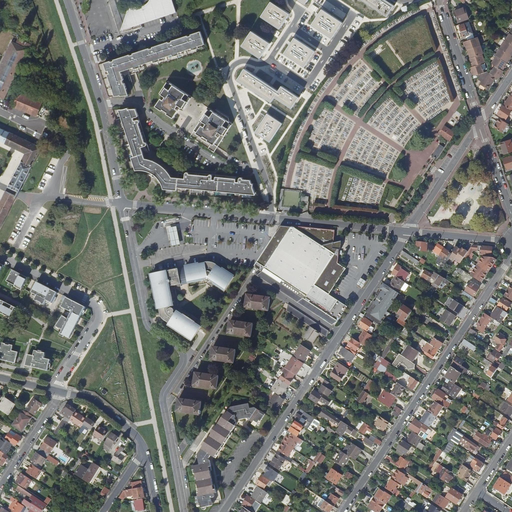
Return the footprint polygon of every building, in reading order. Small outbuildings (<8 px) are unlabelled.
[(150,0),(150,2),(147,4),(145,6),(143,7),(140,7),(137,7),(135,7),(133,6),(131,4),(125,20),(126,22),(123,23),(121,31),(145,23),(173,13),(171,9),(173,8),(176,12),(172,1),(172,0),(150,0)] [(363,0),(387,15),(394,4),(387,0),(363,0)] [(290,14),(271,2),(262,16),(280,28),(290,14)] [(469,18),(465,7),(454,11),(458,22),(469,18)] [(332,38),(342,22),(322,9),(312,25),(332,38)] [(464,23),(459,25),(463,36),(468,35),(467,32),(468,31),(468,29),(466,29),(464,23)] [(192,35),(191,35),(188,36),(175,40),(176,42),(174,43),(173,41),(172,42),(168,43),(168,42),(152,47),(153,48),(149,49),(149,48),(146,50),(150,62),(151,65),(160,61),(160,59),(172,55),(173,57),(180,55),(179,53),(191,48),(192,50),(199,48),(198,46),(205,44),(200,31),(194,34),(195,36),(193,37),(192,35)] [(271,43),(252,31),(243,46),(261,58),(271,43)] [(478,37),(464,42),(467,50),(468,49),(481,45),(478,37)] [(315,51),(295,38),(284,53),(305,67),(315,51)] [(511,55),(511,54),(511,44),(505,40),(499,47),(511,55)] [(11,43),(0,65),(0,100),(3,102),(27,51),(11,43)] [(481,45),(468,49),(470,58),(482,54),(483,53),(481,45)] [(511,55),(499,47),(495,54),(496,54),(507,62),(511,55)] [(143,65),(150,62),(146,50),(139,52),(143,65)] [(143,65),(139,52),(133,54),(133,55),(130,56),(130,55),(117,59),(118,62),(116,63),(115,61),(114,61),(111,62),(110,61),(104,64),(115,97),(120,96),(121,97),(129,95),(125,84),(127,83),(127,82),(125,83),(123,78),(123,77),(121,72),(134,68),(135,70),(144,67),(143,65)] [(470,58),(473,66),(481,63),(485,62),(482,54),(470,58)] [(507,63),(507,62),(496,54),(490,62),(494,64),(502,70),(507,63)] [(471,67),(474,76),(481,73),(484,72),(483,68),(482,69),(481,63),(473,66),(471,67)] [(504,71),(502,70),(494,64),(491,69),(490,68),(488,72),(499,79),(504,71)] [(245,69),(238,80),(272,102),(275,97),(292,108),(299,97),(282,86),(279,90),(245,69)] [(489,88),(496,77),(492,75),(487,71),(484,72),(481,73),(478,78),(482,81),(481,83),(489,88)] [(188,96),(189,95),(188,94),(171,83),(170,84),(167,82),(160,93),(163,95),(162,97),(156,106),(161,110),(168,114),(173,118),(180,107),(184,109),(191,98),(188,96)] [(37,115),(43,101),(22,92),(23,89),(20,88),(13,106),(37,115)] [(65,103),(46,94),(43,101),(62,109),(65,103)] [(511,110),(511,95),(510,94),(503,105),(511,111),(511,110)] [(506,119),(511,111),(503,105),(497,114),(506,119)] [(252,193),(255,194),(252,187),(253,184),(251,184),(250,180),(243,179),(243,178),(242,178),(240,178),(239,179),(239,182),(236,182),(236,179),(215,177),(215,180),(212,180),(212,177),(212,175),(211,175),(210,175),(209,175),(209,176),(189,174),(189,173),(188,172),(187,172),(186,174),(185,177),(182,177),(182,174),(179,173),(178,180),(171,179),(170,177),(168,173),(163,169),(160,166),(154,162),(152,162),(149,161),(146,160),(143,160),(141,154),(147,152),(146,148),(143,149),(142,146),(145,145),(146,144),(147,143),(146,142),(145,142),(144,142),(138,122),(139,121),(139,120),(138,119),(137,119),(134,120),(133,117),(136,116),(138,116),(136,108),(133,108),(128,109),(128,108),(125,109),(119,110),(128,137),(135,157),(132,158),(136,170),(138,170),(142,169),(146,170),(148,171),(150,172),(153,173),(157,176),(160,179),(162,182),(163,186),(164,189),(177,191),(178,187),(200,190),(242,194),(252,195),(252,193)] [(220,142),(229,129),(232,124),(229,122),(228,118),(215,110),(212,110),(209,108),(208,108),(193,131),(199,135),(197,137),(210,145),(211,143),(217,147),(220,142)] [(282,123),(267,113),(255,131),(270,141),(282,123)] [(501,132),(507,123),(499,117),(493,126),(501,132)] [(439,134),(449,141),(455,133),(445,126),(439,134)] [(41,148),(0,128),(0,141),(25,154),(8,187),(18,192),(41,148)] [(40,142),(43,144),(48,135),(45,133),(40,142)] [(511,150),(511,146),(510,139),(500,142),(504,153),(511,150)] [(435,159),(437,160),(445,147),(440,144),(432,156),(435,159)] [(507,169),(511,167),(511,159),(511,156),(503,158),(507,169)] [(49,166),(51,167),(51,165),(56,166),(59,159),(52,157),(49,166)] [(0,227),(16,197),(5,192),(0,201),(0,227)] [(386,219),(386,222),(393,223),(397,216),(391,212),(386,219)] [(176,226),(168,228),(169,235),(171,243),(172,246),(180,244),(177,231),(176,226)] [(282,226),(278,230),(259,260),(264,267),(263,268),(264,268),(262,272),(277,282),(282,285),(284,282),(294,288),(330,312),(337,301),(329,295),(346,269),(337,263),(339,248),(341,248),(342,239),(334,241),(335,229),(292,226),(282,226)] [(416,242),(415,246),(421,247),(420,251),(426,252),(427,243),(416,242)] [(449,258),(451,255),(449,254),(449,253),(437,245),(432,251),(443,258),(444,256),(446,257),(447,257),(449,258)] [(467,258),(475,247),(472,245),(469,250),(467,253),(464,256),(467,258)] [(460,250),(455,246),(451,255),(449,258),(453,261),(454,260),(458,254),(458,253),(460,250)] [(478,246),(477,251),(480,252),(480,254),(491,255),(492,248),(478,246)] [(406,248),(404,251),(412,257),(414,254),(406,248)] [(467,253),(464,251),(465,250),(462,248),(460,250),(458,253),(458,254),(454,260),(460,263),(460,262),(464,257),(464,256),(467,253)] [(411,261),(413,258),(402,251),(400,254),(411,261)] [(419,261),(418,262),(423,264),(425,261),(415,255),(414,257),(419,261)] [(482,256),(470,275),(481,282),(482,280),(481,279),(485,273),(486,274),(489,269),(488,268),(492,262),(494,263),(496,259),(493,258),(482,256)] [(223,295),(234,278),(217,266),(217,265),(215,264),(213,264),(211,263),(209,263),(208,263),(205,263),(205,264),(185,268),(186,269),(189,284),(189,288),(207,284),(207,285),(211,288),(212,287),(223,295)] [(397,265),(391,273),(395,276),(403,281),(408,273),(400,268),(401,267),(397,265)] [(461,275),(464,271),(457,267),(452,275),(454,276),(457,272),(461,275)] [(172,309),(171,309),(171,307),(177,306),(179,305),(175,289),(177,286),(181,285),(178,270),(178,269),(152,275),(159,310),(160,310),(161,315),(165,320),(165,321),(169,324),(169,325),(172,327),(171,328),(182,335),(183,334),(193,341),(201,327),(204,324),(181,308),(179,309),(176,314),(174,313),(175,313),(175,312),(175,311),(174,310),(173,309),(172,309)] [(182,286),(189,284),(186,269),(178,270),(181,285),(182,286)] [(437,275),(433,273),(432,275),(425,271),(424,271),(422,269),(418,275),(428,281),(430,278),(432,281),(434,279),(435,280),(437,275)] [(13,270),(7,281),(15,286),(15,287),(22,290),(28,277),(20,273),(13,270)] [(257,276),(331,326),(338,322),(282,285),(262,272),(257,276)] [(434,283),(433,283),(432,285),(432,286),(436,288),(442,281),(447,284),(449,282),(448,281),(439,275),(434,283)] [(395,276),(388,287),(394,290),(396,292),(397,292),(404,282),(403,281),(395,276)] [(52,303),(58,293),(37,282),(32,293),(37,296),(35,301),(38,302),(38,301),(42,303),(41,304),(44,306),(47,301),(52,303)] [(473,297),(479,288),(470,282),(469,285),(467,284),(466,284),(464,287),(466,288),(464,291),(473,297)] [(365,312),(363,315),(372,321),(378,325),(385,315),(387,312),(384,310),(393,297),(391,295),(392,293),(394,294),(396,292),(394,290),(388,287),(384,284),(383,283),(381,287),(383,289),(382,290),(380,293),(381,294),(379,296),(378,296),(374,302),(375,302),(373,305),(371,303),(367,310),(369,311),(368,313),(365,312)] [(245,308),(268,311),(270,299),(261,298),(262,297),(255,296),(255,297),(247,296),(245,308)] [(86,307),(67,297),(65,300),(62,298),(61,300),(65,301),(62,307),(72,313),(71,314),(69,317),(68,320),(67,319),(68,319),(63,316),(56,327),(60,330),(60,329),(63,330),(61,334),(70,338),(86,307)] [(9,315),(13,318),(18,309),(0,299),(0,311),(0,313),(8,317),(9,315)] [(459,314),(464,306),(453,299),(448,307),(459,314)] [(511,304),(503,299),(498,306),(506,312),(511,304)] [(287,311),(311,326),(320,333),(328,338),(328,330),(288,304),(287,311)] [(398,318),(395,321),(404,327),(406,323),(404,322),(411,311),(403,305),(395,316),(398,318)] [(497,307),(490,317),(494,319),(497,321),(500,324),(507,313),(497,307)] [(446,309),(439,320),(448,326),(456,316),(446,309)] [(369,326),(372,321),(363,315),(360,313),(358,316),(362,318),(357,325),(366,331),(369,333),(372,328),(369,326)] [(489,319),(484,316),(477,326),(478,327),(476,330),(483,334),(485,331),(484,330),(489,322),(491,323),(492,322),(498,327),(500,324),(497,321),(494,319),(490,317),(489,319)] [(228,334),(251,338),(252,325),(244,324),(244,323),(238,322),(238,323),(230,321),(228,334)] [(313,343),(320,333),(311,326),(304,337),(313,343)] [(365,347),(371,337),(372,336),(364,331),(357,342),(361,344),(365,347)] [(505,337),(499,334),(493,343),(498,347),(495,350),(500,352),(506,344),(505,343),(506,341),(503,339),(505,337)] [(434,338),(430,344),(437,350),(442,343),(434,338)] [(359,348),(361,344),(357,342),(353,339),(346,349),(351,352),(355,355),(360,349),(359,348)] [(484,353),(464,340),(461,343),(482,357),(484,353)] [(432,358),(437,350),(430,344),(427,342),(421,351),(432,358)] [(0,360),(15,364),(18,352),(15,352),(12,351),(13,346),(10,345),(10,346),(6,345),(6,344),(3,343),(1,348),(0,348),(0,360)] [(301,345),(293,357),(298,360),(303,363),(310,351),(301,345)] [(408,345),(401,355),(411,362),(418,351),(408,345)] [(511,346),(510,345),(503,355),(505,357),(511,347),(511,346)] [(346,349),(343,347),(339,353),(345,358),(344,359),(350,363),(356,355),(355,355),(351,352),(346,349)] [(211,360),(233,364),(235,351),(227,350),(227,349),(221,348),(221,349),(213,348),(211,360)] [(500,355),(501,354),(495,350),(489,359),(493,362),(495,359),(497,360),(499,357),(500,357),(501,356),(500,355)] [(25,366),(48,371),(51,360),(47,359),(45,359),(46,353),(42,353),(38,352),(39,352),(35,351),(34,356),(30,355),(28,355),(25,366)] [(399,355),(392,365),(399,369),(402,364),(408,368),(409,370),(415,369),(415,365),(411,362),(401,355),(399,355)] [(461,366),(463,363),(463,362),(456,358),(454,361),(452,364),(459,369),(457,371),(461,373),(464,375),(467,370),(461,366)] [(493,366),(492,367),(497,367),(484,358),(482,361),(487,364),(488,363),(491,364),(490,365),(493,366)] [(293,366),(289,364),(285,369),(290,372),(295,375),(298,370),(300,371),(305,364),(303,363),(298,360),(293,366)] [(338,364),(334,371),(335,372),(331,377),(340,382),(348,370),(338,364)] [(380,364),(380,365),(377,369),(380,371),(383,374),(387,368),(380,364)] [(453,367),(446,378),(450,381),(454,383),(461,373),(457,371),(453,367)] [(492,367),(490,370),(489,372),(487,375),(492,378),(499,368),(497,367),(492,367)] [(291,381),(295,375),(290,372),(285,369),(284,368),(281,371),(283,373),(279,380),(288,386),(289,387),(293,382),(291,381)] [(387,369),(384,374),(396,381),(399,376),(387,369)] [(194,386),(216,390),(218,377),(210,376),(210,375),(204,374),(204,375),(195,373),(194,386)] [(403,378),(410,382),(407,386),(413,390),(418,383),(414,380),(415,379),(406,373),(403,378)] [(279,380),(272,391),(275,393),(281,397),(288,386),(279,380)] [(322,385),(319,391),(323,394),(328,397),(332,391),(329,389),(332,385),(324,380),(321,385),(322,385)] [(450,381),(448,385),(446,384),(442,390),(445,392),(455,399),(462,388),(454,383),(450,381)] [(398,384),(392,394),(397,398),(398,398),(405,388),(398,384)] [(443,407),(447,409),(450,404),(443,399),(446,394),(438,389),(434,395),(433,394),(431,397),(440,403),(440,404),(443,407)] [(384,393),(379,401),(390,408),(397,398),(392,394),(389,392),(386,390),(384,393)] [(309,398),(317,404),(320,400),(328,405),(331,400),(328,397),(323,394),(322,396),(314,391),(309,398)] [(363,391),(357,401),(359,403),(362,404),(364,401),(365,400),(368,395),(363,391)] [(275,393),(269,403),(270,403),(268,405),(277,411),(278,408),(279,409),(285,400),(281,397),(275,393)] [(5,398),(0,406),(0,409),(9,415),(15,406),(17,404),(9,399),(8,400),(5,398)] [(35,415),(43,403),(38,400),(37,401),(34,399),(26,409),(35,415)] [(177,412),(199,416),(201,403),(193,402),(193,401),(187,400),(187,401),(178,399),(177,412)] [(440,404),(435,401),(431,408),(429,408),(427,411),(436,417),(439,419),(444,411),(442,409),(443,407),(440,404)] [(501,410),(511,417),(511,414),(511,406),(506,403),(501,410)] [(228,404),(195,453),(198,456),(199,460),(200,465),(193,467),(194,471),(195,470),(200,493),(198,493),(200,501),(206,500),(206,503),(222,500),(214,460),(215,458),(236,427),(230,422),(234,416),(238,415),(239,420),(249,418),(251,419),(250,421),(253,423),(252,424),(256,427),(260,421),(261,421),(265,415),(255,408),(250,409),(249,404),(232,407),(228,404)] [(66,407),(61,414),(65,417),(57,428),(62,431),(69,420),(75,412),(76,410),(69,406),(67,406),(66,407)] [(22,410),(13,425),(22,432),(32,417),(22,410)] [(323,410),(320,416),(327,420),(328,418),(332,421),(331,422),(338,426),(340,422),(335,418),(334,418),(330,415),(331,414),(323,410)] [(427,411),(420,421),(429,427),(436,417),(427,411)] [(69,420),(81,428),(86,419),(75,412),(69,420)] [(296,421),(304,426),(308,429),(312,432),(314,428),(312,427),(313,425),(317,427),(320,422),(315,419),(305,412),(301,417),(297,414),(295,418),(297,419),(296,421)] [(381,417),(376,425),(385,430),(390,423),(381,417)] [(95,423),(87,418),(86,419),(81,428),(78,432),(88,439),(92,434),(87,431),(91,426),(92,427),(95,423)] [(504,418),(500,424),(495,422),(494,424),(498,427),(499,426),(504,429),(506,426),(505,425),(508,420),(504,418)] [(409,422),(406,427),(409,429),(409,428),(417,433),(419,430),(425,433),(428,428),(415,419),(412,424),(409,422)] [(296,421),(289,432),(291,433),(292,434),(297,437),(304,426),(296,421)] [(342,422),(336,432),(342,437),(346,431),(352,435),(355,431),(342,422)] [(366,424),(361,432),(366,435),(368,431),(371,433),(373,429),(366,424)] [(99,426),(93,435),(102,441),(108,432),(99,426)] [(496,428),(493,433),(489,430),(487,433),(485,432),(484,433),(486,435),(491,438),(492,436),(497,440),(499,437),(499,436),(502,432),(496,428)] [(453,437),(450,441),(453,443),(455,444),(462,434),(457,431),(454,435),(453,437)] [(111,432),(104,444),(111,449),(114,444),(113,443),(115,441),(116,442),(118,437),(111,432)] [(409,438),(408,441),(414,445),(420,436),(413,432),(411,436),(409,435),(407,437),(409,438)] [(288,436),(283,443),(286,445),(291,448),(293,449),(300,439),(297,437),(292,434),(289,437),(288,436)] [(8,435),(5,439),(12,444),(16,446),(21,438),(17,435),(14,439),(8,435)] [(478,441),(487,447),(493,439),(491,438),(486,435),(485,437),(482,435),(478,441)] [(464,437),(459,443),(474,453),(478,446),(464,437)] [(3,438),(0,441),(0,451),(5,455),(12,444),(5,439),(3,438)] [(48,438),(38,453),(43,457),(46,459),(52,463),(54,459),(49,456),(57,444),(48,438)] [(374,443),(366,438),(363,441),(372,447),(374,443)] [(398,450),(396,452),(402,456),(404,454),(406,455),(411,447),(403,441),(397,449),(398,450)] [(286,445),(283,443),(278,451),(288,457),(293,449),(291,448),(286,445)] [(353,444),(346,454),(350,457),(355,460),(360,453),(361,454),(363,451),(353,444)] [(121,446),(112,459),(120,465),(125,457),(121,454),(122,452),(125,449),(121,446)] [(440,449),(433,460),(434,461),(436,462),(443,451),(440,449)] [(0,464),(2,466),(8,457),(5,455),(0,451),(0,464)] [(338,455),(334,462),(343,467),(350,457),(346,454),(341,451),(338,455)] [(37,453),(31,461),(37,465),(41,467),(42,465),(43,465),(46,459),(43,457),(38,453),(37,453)] [(81,455),(93,462),(94,460),(83,453),(81,455)] [(278,454),(271,464),(279,470),(286,460),(278,454)] [(385,458),(403,470),(407,464),(407,465),(410,461),(406,459),(405,460),(402,458),(400,461),(399,460),(398,461),(399,462),(398,464),(393,461),(394,460),(387,455),(385,458)] [(470,465),(470,466),(474,469),(479,472),(484,463),(471,455),(470,457),(474,460),(470,465)] [(434,461),(427,471),(429,472),(433,466),(436,462),(434,461)] [(90,483),(100,468),(94,464),(89,470),(82,465),(76,474),(90,483)] [(29,470),(27,473),(36,480),(39,475),(38,475),(41,471),(31,465),(28,469),(29,470)] [(470,477),(473,471),(469,468),(464,465),(460,471),(461,472),(458,476),(467,482),(469,477),(470,477)] [(444,467),(438,476),(446,481),(446,479),(450,482),(454,477),(450,474),(451,472),(444,467)] [(327,478),(336,485),(342,476),(333,470),(327,478)] [(397,470),(392,478),(400,483),(402,484),(404,481),(406,478),(404,476),(405,475),(397,470)] [(511,475),(505,471),(503,475),(511,480),(511,475)] [(277,473),(273,478),(279,482),(282,476),(277,473)] [(34,482),(22,474),(16,482),(26,489),(30,484),(32,486),(34,482)] [(69,474),(64,481),(69,484),(74,477),(73,476),(69,474)] [(257,484),(264,489),(269,481),(262,476),(257,484)] [(500,478),(493,489),(497,493),(499,491),(505,494),(511,485),(500,478)] [(391,480),(385,488),(392,492),(395,494),(398,490),(396,489),(395,488),(398,484),(391,480)] [(127,491),(124,492),(119,499),(124,500),(125,497),(127,495),(130,494),(130,495),(134,494),(135,499),(137,498),(137,500),(143,499),(146,499),(142,481),(133,483),(132,485),(133,489),(127,490),(127,491)] [(418,491),(423,494),(427,497),(428,498),(430,494),(426,491),(426,490),(425,489),(426,486),(423,484),(418,491)] [(301,485),(294,496),(296,497),(303,486),(301,485)] [(16,490),(30,499),(32,495),(19,486),(16,490)] [(104,487),(100,494),(106,498),(110,491),(104,487)] [(259,487),(252,498),(261,503),(268,493),(259,487)] [(463,495),(453,488),(447,497),(458,504),(463,495)] [(380,489),(375,497),(384,503),(386,504),(391,496),(380,489)] [(450,501),(441,495),(437,493),(432,499),(437,502),(436,503),(445,509),(450,501)] [(332,494),(327,502),(334,507),(339,499),(332,494)] [(21,504),(31,510),(34,511),(43,511),(48,506),(35,497),(31,505),(24,500),(21,504)] [(250,509),(255,501),(248,497),(243,505),(250,509)] [(374,497),(368,507),(373,511),(374,511),(378,511),(384,503),(375,497),(374,497)] [(13,502),(9,508),(14,511),(21,511),(24,508),(18,503),(18,502),(12,498),(10,500),(13,502)] [(135,500),(137,511),(145,509),(143,499),(137,500),(136,500),(135,500)] [(322,499),(318,506),(326,511),(330,511),(334,507),(327,502),(322,499)]
